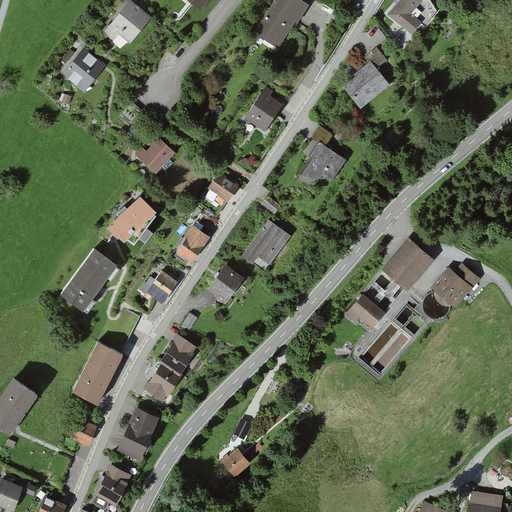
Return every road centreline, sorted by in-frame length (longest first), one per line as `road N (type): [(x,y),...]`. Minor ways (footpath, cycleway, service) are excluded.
road 1 (residential): [(376,0),(150,344),(73,511)]
road 2 (tertiary): [(388,216),(208,405),(140,511)]
road 3 (tertiary): [(511,110),(388,216)]
road 4 (unclassified): [(388,216),(488,272),(511,296)]
road 5 (unclassified): [(511,431),(457,483),(422,497),(410,511)]
